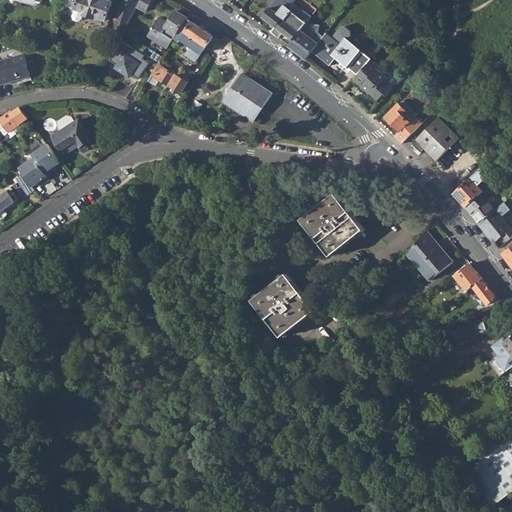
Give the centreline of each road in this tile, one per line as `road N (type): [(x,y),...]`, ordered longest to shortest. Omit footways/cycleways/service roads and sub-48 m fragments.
road 1 (tertiary): [(383,161),(362,124),(197,0)]
road 2 (residential): [(162,148),(346,168),(383,161)]
road 3 (residential): [(0,249),(130,154),(162,148)]
road 4 (tertiary): [(511,292),(442,203),(383,161)]
road 5 (residential): [(162,148),(146,125),(107,101),(49,95),(0,106)]
